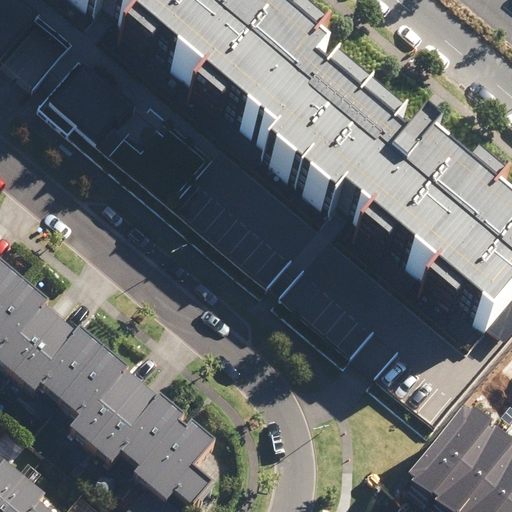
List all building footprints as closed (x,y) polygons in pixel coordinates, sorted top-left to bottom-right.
[(511,303),(511,197),(275,0),(79,0),(483,337),(511,303)] [(179,511),(218,466),(0,284),(0,388),(148,511),(179,511)] [(474,411),(413,482),(435,501),(496,430),(474,411)] [(511,443),(496,430),(435,501),(447,511),(464,511),(511,456),(511,443)] [(511,456),(464,511),(502,511),(511,501),(511,456)] [(54,511),(0,467),(0,511),(54,511)] [(511,511),(511,501),(502,511),(511,511)]
